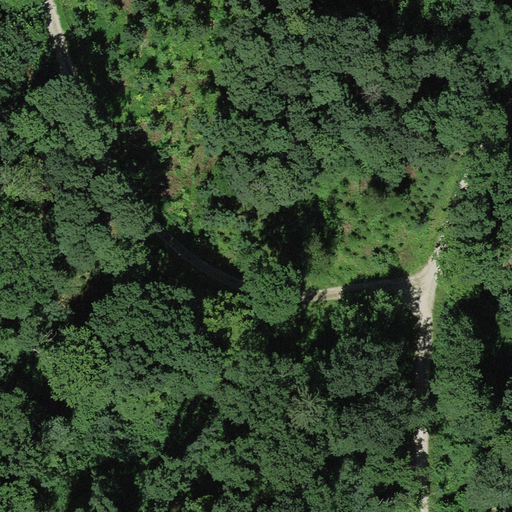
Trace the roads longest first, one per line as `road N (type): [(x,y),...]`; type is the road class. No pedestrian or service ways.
road 1 (track): [(44,0),(98,151),(180,250),(245,290),(326,296),(432,274)]
road 2 (track): [(511,112),(432,274),(424,511)]
